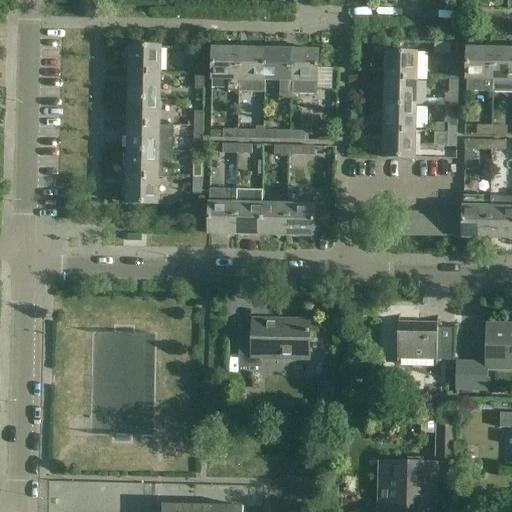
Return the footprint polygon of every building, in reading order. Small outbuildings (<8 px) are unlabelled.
[(161,48),(130,47),(130,75),(161,76),(161,48)] [(241,50),(213,49),(213,69),(212,90),(228,90),(228,93),(240,94),(241,50)] [(494,50),(467,49),(467,80),(468,80),(467,92),(493,93),(494,50)] [(511,49),(494,50),(493,93),(511,93),(511,49)] [(267,50),(241,50),(240,94),(265,94),(265,82),(266,82),(267,50)] [(293,51),(267,50),(266,82),(280,83),(280,98),(291,98),(293,51)] [(318,51),(293,51),(291,98),(292,98),(292,95),(317,95),(318,51)] [(386,79),(417,80),(427,80),(428,54),(386,53),(386,79)] [(196,61),(196,76),(205,77),(205,61),(196,61)] [(458,66),(450,66),(449,81),(458,81),(458,66)] [(161,76),(130,75),(129,101),(160,101),(161,76)] [(205,77),(196,76),(196,90),(205,90),(205,77)] [(417,80),(386,79),(385,105),(416,106),(417,80)] [(449,81),(449,94),(446,94),(445,107),(457,107),(458,81),(449,81)] [(160,101),(129,101),(129,126),(160,127),(160,101)] [(416,106),(385,105),(385,131),(416,132),(416,106)] [(457,107),(445,107),(445,124),(436,124),(436,133),(448,133),(456,133),(457,107)] [(204,113),(195,113),(194,128),(204,128),(204,113)] [(492,122),(477,122),(477,135),(492,135),(492,122)] [(507,122),(492,122),(492,135),(507,135),(507,122)] [(160,127),(129,126),(128,152),(169,153),(171,153),(172,128),(160,127)] [(204,128),(194,128),(194,142),(203,142),(204,128)] [(239,131),(223,130),(223,140),(238,140),(239,131)] [(253,131),(239,131),(238,140),(253,140),(253,131)] [(416,132),(385,131),(384,158),(415,159),(416,132)] [(290,132),(278,132),(278,141),(290,141),(290,132)] [(309,132),(290,132),(290,141),(309,141),(309,132)] [(448,133),(448,148),(456,148),(456,133),(448,133)] [(477,141),(466,141),(465,172),(473,172),(473,150),(477,150),(477,153),(491,153),(492,141),(477,141)] [(507,142),(492,141),(491,153),(506,154),(507,142)] [(238,145),(223,145),(223,154),(238,154),(238,145)] [(253,146),(238,145),(238,154),(253,155),(253,146)] [(290,147),(278,146),(277,155),(290,156),(290,147)] [(316,148),(290,147),(290,156),(315,157),(316,148)] [(169,153),(128,152),(128,178),(158,179),(158,178),(174,179),(174,167),(169,167),(169,153)] [(194,164),(193,180),(203,180),(203,165),(194,164)] [(158,179),(128,178),(127,204),(158,205),(158,179)] [(203,180),(193,180),(193,194),(202,194),(203,180)] [(300,188),(288,188),(288,206),(287,236),(314,237),(314,231),(329,232),(330,200),(315,199),(314,207),(299,207),(300,188)] [(210,190),(209,234),(236,235),(237,190),(210,190)] [(263,191),(237,190),(236,235),(261,235),(263,191)] [(263,191),(261,235),(287,236),(288,206),(263,206),(263,191)] [(464,193),(463,214),(463,238),(489,239),(490,202),(490,194),(464,193)] [(504,202),(490,202),(489,239),(511,239),(511,197),(504,198),(504,202)] [(403,212),(391,212),(390,236),(402,237),(403,212)] [(415,213),(403,212),(402,237),(415,237),(415,213)] [(427,213),(415,213),(415,237),(426,237),(427,213)] [(440,213),(427,213),(426,237),(439,238),(440,213)] [(452,214),(440,213),(439,238),(451,238),(452,214)] [(463,214),(452,214),(451,238),(463,238),(463,214)] [(399,315),(398,343),(398,360),(416,361),(416,360),(453,360),(454,329),(438,328),(438,316),(437,316),(437,325),(400,324),(400,315),(399,315)] [(253,333),(252,333),(240,333),(239,367),(259,367),(259,359),(309,360),(310,322),(279,321),(278,322),(281,322),(281,325),(254,324),(255,321),(254,320),(253,333)] [(458,363),(458,371),(457,388),(472,388),(486,389),(487,368),(506,369),(511,369),(511,326),(487,326),(487,363),(458,363)] [(424,421),(438,421),(444,422),(445,395),(424,394),(424,421)] [(511,414),(500,414),(500,428),(511,428),(511,414)] [(454,422),(444,422),(438,421),(437,459),(453,460),(454,422)] [(391,490),(391,498),(390,511),(428,511),(429,487),(434,487),(435,465),(387,464),(386,490),(391,490)]
